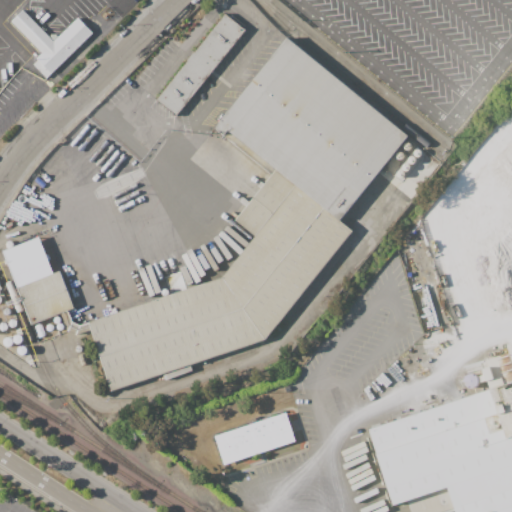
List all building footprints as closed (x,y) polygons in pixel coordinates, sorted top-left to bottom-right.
[(41,52),(10,20),(22,9),(53,40),(77,17),(92,32),(46,77),(33,63),(37,59),(36,58),(41,52)] [(177,117),(157,101),(188,62),(187,61),(193,53),(195,54),(226,16),(246,31),(177,117)] [(73,310),(68,312),(72,324),(80,327),(223,279),(256,237),(236,221),(276,170),(219,125),(286,41),(408,137),(341,222),(352,232),(266,340),(112,393),(91,332),(77,337),(67,333),(61,315),(58,316),(30,326),(3,252),(40,239),(54,275),(60,273),(73,310)] [(511,375),(500,379),(494,363),(511,356),(511,375)] [(511,511),(455,511),(455,510),(448,511),(411,511),(409,504),(395,508),(369,429),(511,381),(511,511)] [(214,435),(285,412),(295,440),(223,464),(214,435)]
